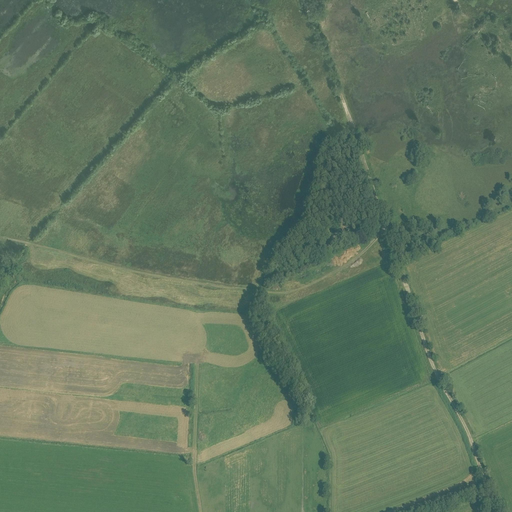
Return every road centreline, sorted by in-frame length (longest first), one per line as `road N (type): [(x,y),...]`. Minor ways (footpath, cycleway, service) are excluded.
road 1 (track): [(309,16),(432,370),(496,511)]
road 2 (track): [(0,238),(256,290)]
road 3 (track): [(265,291),(292,291),(322,278),(386,230)]
